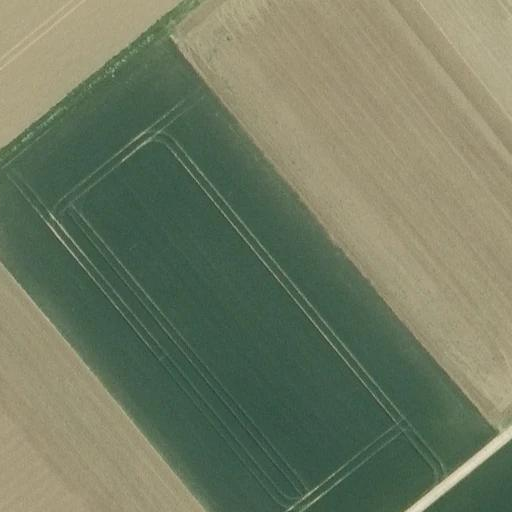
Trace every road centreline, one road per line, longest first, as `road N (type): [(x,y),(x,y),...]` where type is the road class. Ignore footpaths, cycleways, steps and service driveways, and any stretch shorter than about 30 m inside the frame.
road 1 (track): [(0,157),(193,0)]
road 2 (track): [(415,511),(511,433)]
